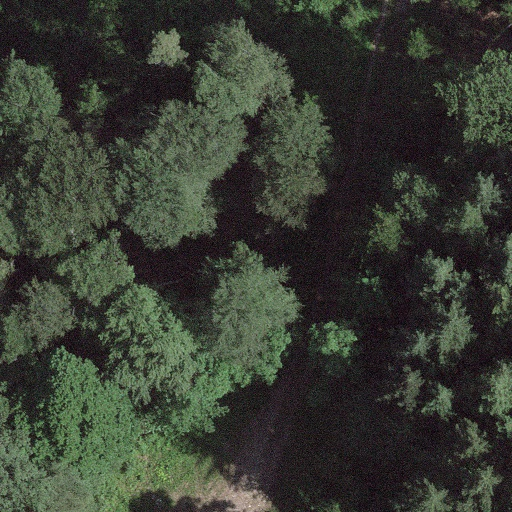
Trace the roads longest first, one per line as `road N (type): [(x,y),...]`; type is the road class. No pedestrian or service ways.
road 1 (track): [(399,0),(330,299),(303,377),(233,490)]
road 2 (track): [(233,490),(309,442),(362,375),(511,121)]
